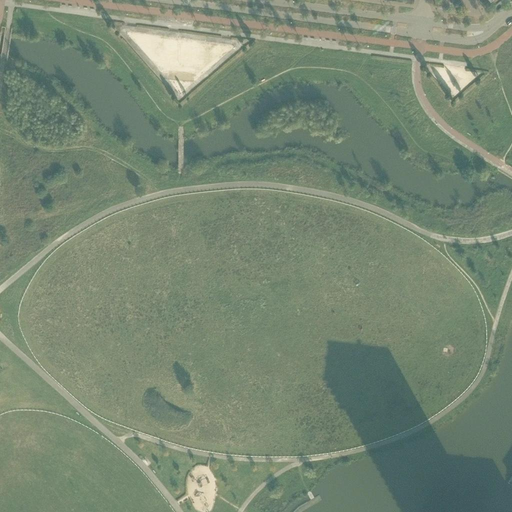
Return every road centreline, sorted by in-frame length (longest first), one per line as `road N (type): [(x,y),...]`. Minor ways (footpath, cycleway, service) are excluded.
road 1 (tertiary): [(152,0),(419,36)]
road 2 (tertiary): [(420,22),(250,0)]
